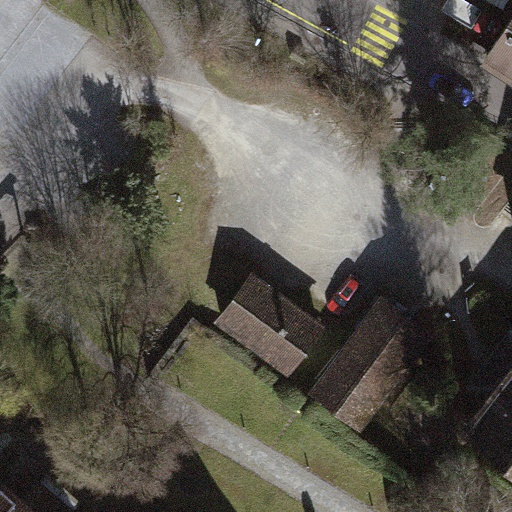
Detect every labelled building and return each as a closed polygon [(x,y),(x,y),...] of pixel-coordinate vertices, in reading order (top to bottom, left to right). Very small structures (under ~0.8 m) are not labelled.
[(511,0),(508,0),(480,47),(511,66),(511,0)] [(327,323),(252,268),(216,317),(290,372),(327,323)] [(435,338),(388,302),(355,345),(324,385),(372,421),(435,338)] [(511,342),(453,420),(511,465),(511,342)] [(27,495),(0,472),(0,511),(80,511),(36,480),(27,495)]
